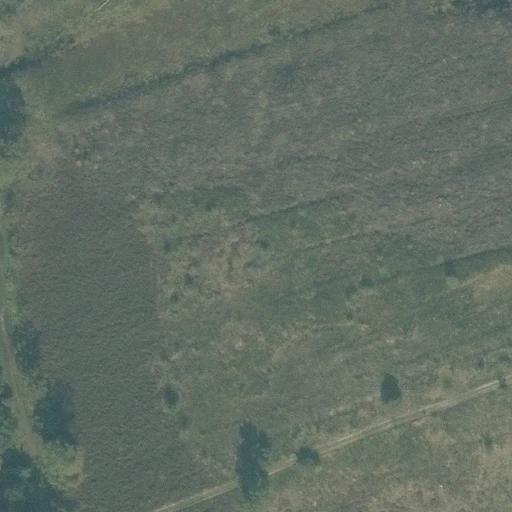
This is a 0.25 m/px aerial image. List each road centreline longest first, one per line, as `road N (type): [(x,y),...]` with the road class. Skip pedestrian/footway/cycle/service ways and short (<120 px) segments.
road 1 (track): [(165,511),(511,382)]
road 2 (track): [(0,273),(8,347),(55,511)]
